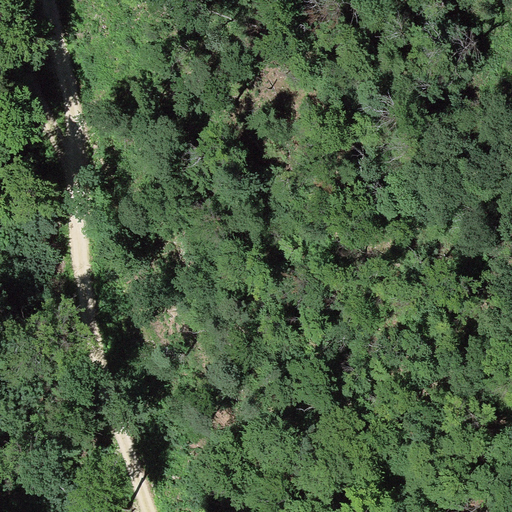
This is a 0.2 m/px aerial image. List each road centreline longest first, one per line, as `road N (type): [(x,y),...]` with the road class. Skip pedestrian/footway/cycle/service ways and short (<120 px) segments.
road 1 (track): [(150,511),(84,287),(77,132),(49,0)]
road 2 (track): [(76,185),(21,65),(0,42)]
